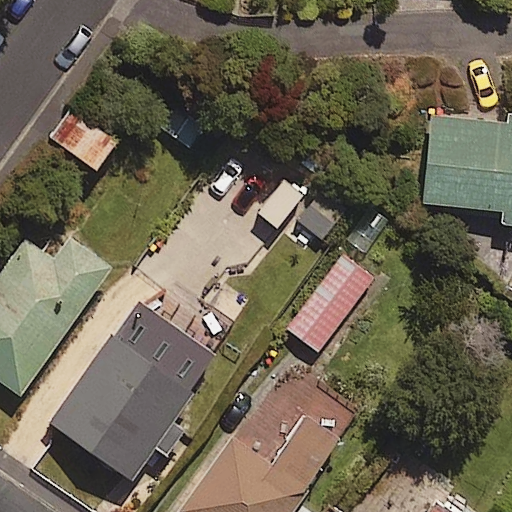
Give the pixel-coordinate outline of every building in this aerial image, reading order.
[(203,123),(172,100),(157,121),(188,144),(203,123)] [(114,129),(76,105),(58,133),(96,158),(114,129)] [(498,116),(422,112),(417,198),(492,202),(492,217),(511,218),(511,108),(499,107),(498,116)] [(348,199),(324,182),(298,216),(322,234),(348,199)] [(55,249),(26,229),(0,265),(0,373),(17,386),(110,255),(70,227),(55,249)] [(371,273),(341,250),(287,321),(317,344),(371,273)] [(172,342),(120,305),(46,408),(128,467),(193,377),(163,355),(172,342)] [(280,511),(354,409),(289,363),(239,435),(230,429),(175,507),(182,511),(280,511)] [(466,511),(422,481),(400,511),(466,511)]
